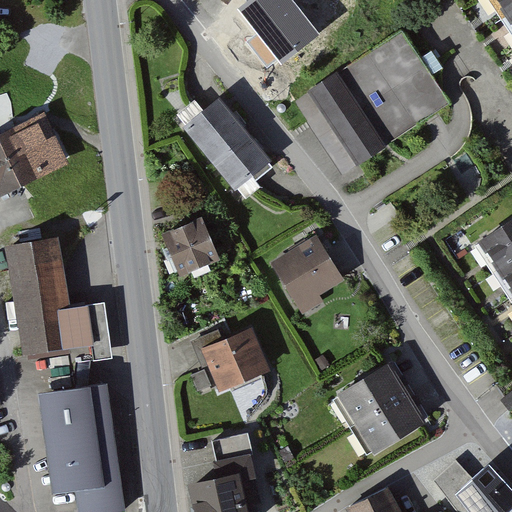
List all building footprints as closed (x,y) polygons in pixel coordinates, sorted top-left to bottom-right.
[(274,0),(251,25),(282,55),(316,20),(303,7),(309,0),(274,0)] [(511,0),(495,0),(511,25),(511,0)] [(404,33),(312,89),(357,162),(449,105),(404,33)] [(273,169),(219,101),(182,130),(236,199),(273,169)] [(50,115),(1,138),(26,190),(75,167),(50,115)] [(0,201),(26,190),(1,138),(0,138),(0,201)] [(206,221),(167,236),(184,279),(223,263),(206,221)] [(511,228),(481,247),(511,297),(511,228)] [(345,286),(315,240),(272,268),(303,314),(345,286)] [(61,242),(12,249),(26,357),(91,348),(92,358),(114,355),(108,308),(71,313),(61,242)] [(252,330),(204,349),(222,393),(270,374),(252,330)] [(426,420),(392,366),(339,399),(373,453),(426,420)] [(124,511),(111,388),(42,395),(53,495),(76,493),(78,511),(124,511)] [(218,480),(190,486),(195,511),(247,511),(244,497),(259,494),(250,451),(214,459),(218,480)] [(511,489),(484,456),(438,494),(452,511),(498,511),(511,501),(511,489)] [(405,511),(392,488),(350,511),(405,511)]
